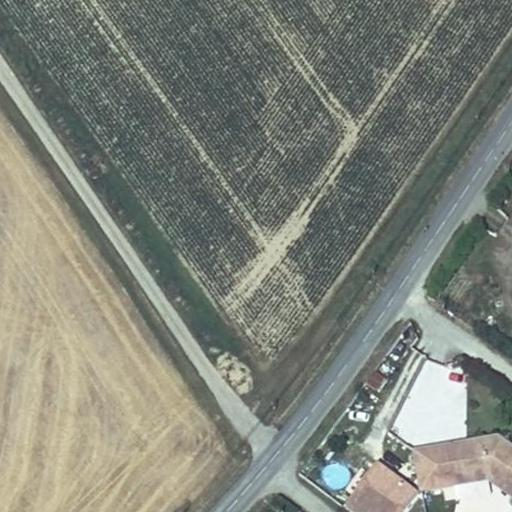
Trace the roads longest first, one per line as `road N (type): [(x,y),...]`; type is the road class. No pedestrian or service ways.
road 1 (tertiary): [(511,125),(353,356),(226,511)]
road 2 (unknown): [(394,296),(511,372)]
